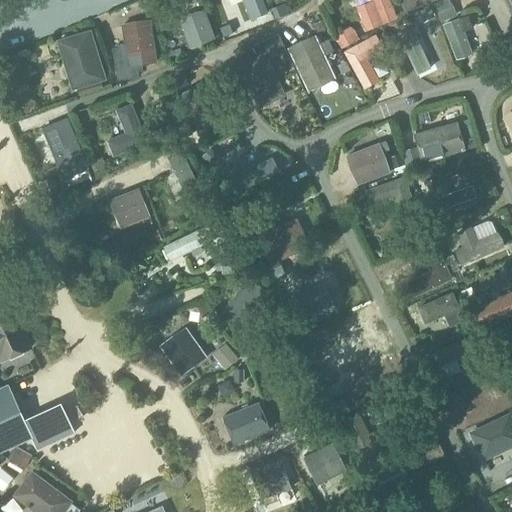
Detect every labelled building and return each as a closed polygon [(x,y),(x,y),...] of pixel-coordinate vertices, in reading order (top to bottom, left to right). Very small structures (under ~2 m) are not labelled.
[(261,0),(241,0),(249,18),(266,12),(261,0)] [(357,9),(366,30),(383,23),(381,19),(397,12),(391,0),(371,0),(373,3),(357,9)] [(432,0),(401,0),(406,11),(432,0)] [(179,20),(190,49),(216,39),(205,10),(179,20)] [(444,26),(457,61),(473,54),(465,32),(473,29),(468,17),(444,26)] [(156,61),(150,21),(122,26),(125,47),(113,49),(116,66),(128,64),(128,66),(156,61)] [(434,35),(428,22),(399,35),(413,68),(426,62),(418,42),(434,35)] [(58,42),(73,92),(108,82),(93,32),(58,42)] [(238,68),(257,108),(284,95),(266,60),(286,51),(278,35),(252,47),(258,58),(238,68)] [(378,35),(344,53),(352,69),(354,68),(365,89),(380,82),(368,59),(386,50),(378,35)] [(289,50),(309,92),(337,79),(327,57),(335,53),(329,41),(321,45),(317,36),(289,50)] [(147,142),(131,105),(116,111),(126,133),(107,141),(114,156),(147,142)] [(88,168),(68,120),(43,130),(63,179),(88,168)] [(464,150),(456,123),(416,134),(423,162),(464,150)] [(358,186),(392,174),(381,143),(347,156),(358,186)] [(409,177),(366,192),(371,208),(396,199),(401,213),(420,206),(409,177)] [(441,207),(477,195),(473,182),(451,190),(449,183),(435,188),(441,207)] [(138,189),(111,200),(122,227),(149,216),(138,189)] [(259,237),(272,267),(309,250),(296,221),(259,237)] [(194,257),(203,253),(201,248),(215,241),(208,226),(164,247),(171,262),(191,252),(194,257)] [(503,247),(498,233),(477,242),(471,227),(458,233),(464,247),(456,251),(461,264),(503,247)] [(432,241),(388,263),(395,278),(440,256),(432,241)] [(223,314),(247,333),(275,298),(251,279),(223,314)] [(336,311),(324,285),(287,301),(299,327),(336,311)] [(511,319),(511,294),(472,310),(481,332),(511,319)] [(425,327),(460,312),(452,295),(418,310),(425,327)] [(0,356),(0,357),(3,362),(31,349),(12,309),(0,314),(0,356)] [(186,329),(162,347),(182,375),(206,357),(186,329)] [(434,374),(447,376),(449,364),(435,362),(434,374)] [(495,380),(454,400),(461,415),(502,395),(495,380)] [(0,388),(0,452),(33,437),(6,385),(0,388)] [(78,430),(61,399),(23,417),(33,437),(39,448),(78,430)] [(224,417),(235,445),(269,431),(258,404),(224,417)] [(358,413),(342,421),(361,459),(402,439),(394,423),(368,435),(358,413)] [(484,463),(511,449),(511,415),(511,413),(469,434),(484,463)] [(319,484),(345,471),(332,445),(305,459),(319,484)] [(383,484),(405,473),(401,465),(416,457),(411,447),(373,466),(383,484)] [(261,499),(291,488),(282,462),(251,473),(261,499)] [(34,511),(65,511),(73,502),(32,471),(13,496),(34,511)] [(0,507),(13,492),(0,482),(0,507)]
